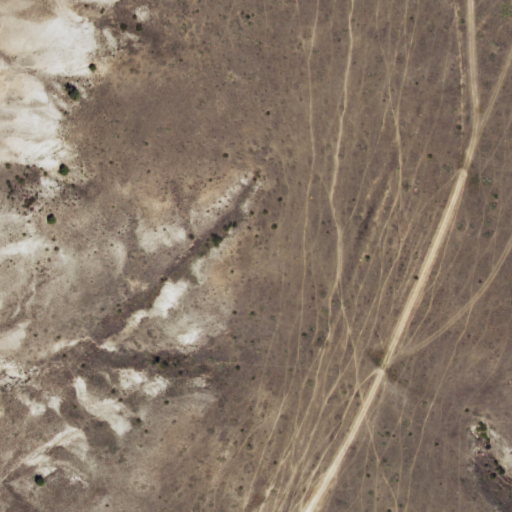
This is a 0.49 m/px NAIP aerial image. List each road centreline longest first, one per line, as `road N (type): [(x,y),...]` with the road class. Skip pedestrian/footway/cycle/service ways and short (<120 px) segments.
road 1 (track): [(308,511),(363,414),(511,49)]
road 2 (track): [(511,241),(494,281),(380,375)]
road 3 (track): [(472,147),(469,0)]
